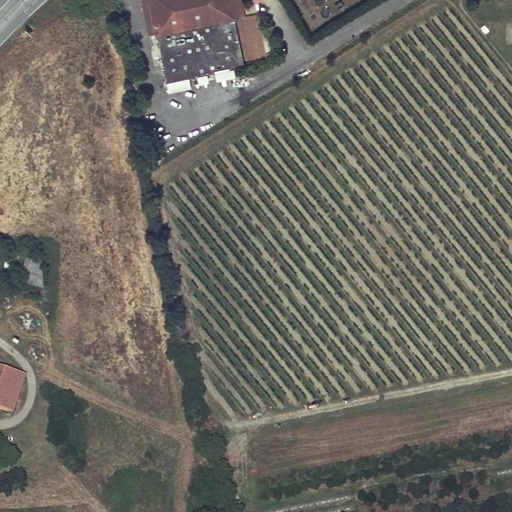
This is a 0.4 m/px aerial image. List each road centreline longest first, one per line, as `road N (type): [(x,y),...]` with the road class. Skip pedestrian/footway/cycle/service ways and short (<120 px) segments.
road 1 (track): [(511,369),(235,426),(232,439),(248,501),(258,508),(511,460)]
road 2 (unclassified): [(399,0),(257,86),(182,119)]
